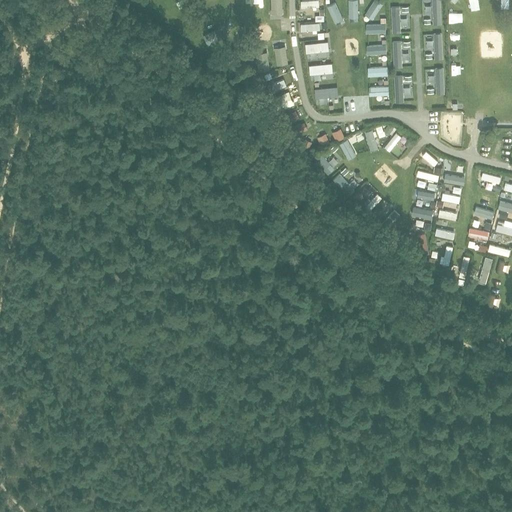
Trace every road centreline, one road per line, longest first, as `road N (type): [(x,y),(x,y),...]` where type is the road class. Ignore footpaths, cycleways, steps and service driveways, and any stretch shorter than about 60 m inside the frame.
road 1 (track): [(75,0),(410,289),(447,317),(511,343)]
road 2 (track): [(473,106),(466,14),(475,6),(487,15),(486,100)]
road 3 (track): [(294,24),(223,15),(182,20),(157,0)]
